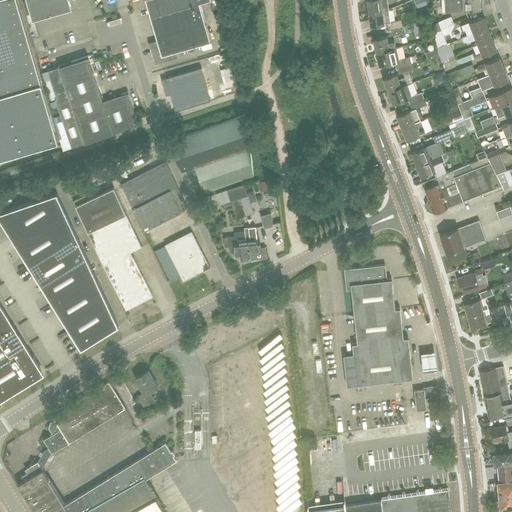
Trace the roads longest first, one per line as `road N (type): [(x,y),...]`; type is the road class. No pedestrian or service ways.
road 1 (tertiary): [(0,429),(135,346),(406,210)]
road 2 (track): [(298,263),(265,75),(270,0)]
road 3 (unknown): [(453,358),(428,379),(347,395),(330,248)]
road 4 (secondary): [(406,210),(352,63),(341,0)]
road 5 (secondary): [(453,358),(406,210)]
road 6 (secondary): [(473,511),(453,358)]
